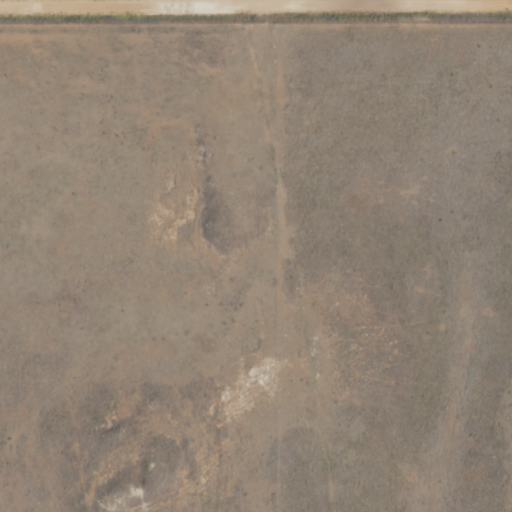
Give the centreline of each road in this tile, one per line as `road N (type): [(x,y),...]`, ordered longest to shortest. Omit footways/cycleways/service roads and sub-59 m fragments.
road 1 (residential): [(244,511),(284,351),(293,0)]
road 2 (residential): [(511,4),(0,5)]
